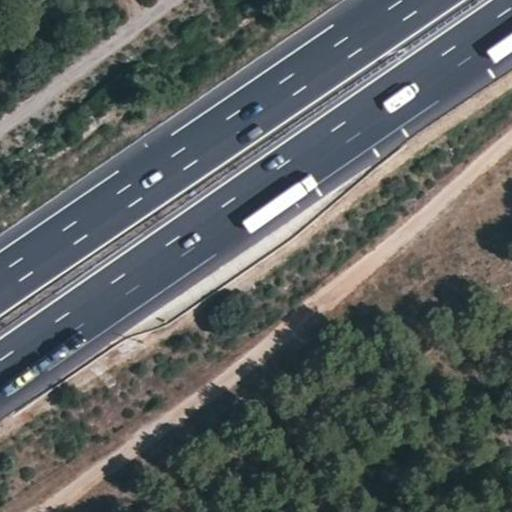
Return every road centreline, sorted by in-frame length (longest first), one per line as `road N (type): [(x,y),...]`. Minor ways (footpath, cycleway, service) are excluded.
road 1 (motorway): [(0,370),(511,21)]
road 2 (track): [(511,146),(416,234),(211,396),(41,511)]
road 3 (motorway): [(410,0),(0,280)]
